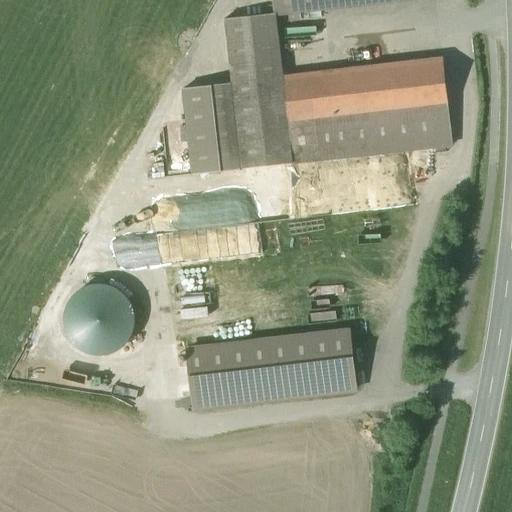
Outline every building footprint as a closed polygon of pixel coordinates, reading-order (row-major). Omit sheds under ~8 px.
[(403,0),(273,0),(275,13),(276,14),(403,0)] [(276,14),(275,13),(226,19),(233,84),(183,90),(193,174),(452,145),(442,60),(283,78),(276,14)] [(113,287),(107,286),(95,288),(85,294),(81,298),(75,307),(73,320),(75,331),(80,341),(89,348),(96,351),(108,352),(122,348),(132,339),(137,329),(138,313),(132,300),(124,292),(113,287)] [(349,297),(269,301),(270,325),(350,321),(349,297)] [(302,325),(274,327),(275,333),(303,332),(302,325)] [(188,352),(195,409),(353,389),(346,332),(188,352)]
